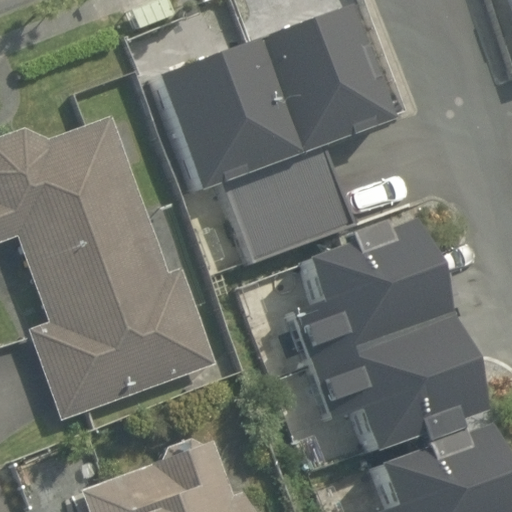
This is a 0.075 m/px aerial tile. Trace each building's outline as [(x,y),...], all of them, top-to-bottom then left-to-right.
[(511,0),(501,0),(511,31),(511,0)] [(346,19),(146,85),(186,206),(212,198),(236,273),(346,236),(320,157),(384,136),(346,19)] [(161,279),(110,132),(104,115),(0,151),(0,256),(19,250),(48,334),(25,342),(57,433),(216,378),(180,273),(161,279)] [(254,511),(234,445),(78,493),(77,493),(82,511),(254,511)] [(489,511),(468,445),(403,466),(414,500),(398,505),(400,511),(489,511)]
